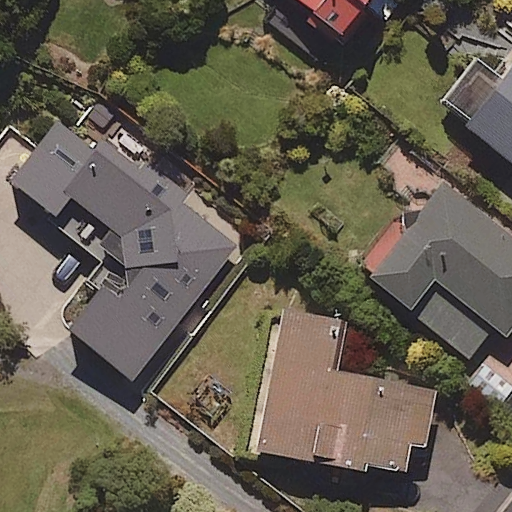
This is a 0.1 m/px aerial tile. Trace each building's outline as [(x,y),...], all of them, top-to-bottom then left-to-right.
[(405,0),(252,0),(252,1),(316,58),(365,3),(385,22),(405,0)] [(511,66),(465,126),(511,163),(511,66)] [(128,176),(57,120),(7,183),(104,259),(86,282),(98,292),(67,331),(131,381),(236,246),(182,204),(188,196),(141,159),(128,176)] [(511,327),(511,240),(441,185),(368,279),(408,310),(432,278),(449,292),(424,324),(467,358),(492,326),(505,337),(511,327)] [(335,325),(278,314),(254,451),(402,478),(408,446),(423,449),(433,391),(327,372),(335,325)] [(511,384),(481,360),(463,383),(498,411),(511,393),(511,384)]
